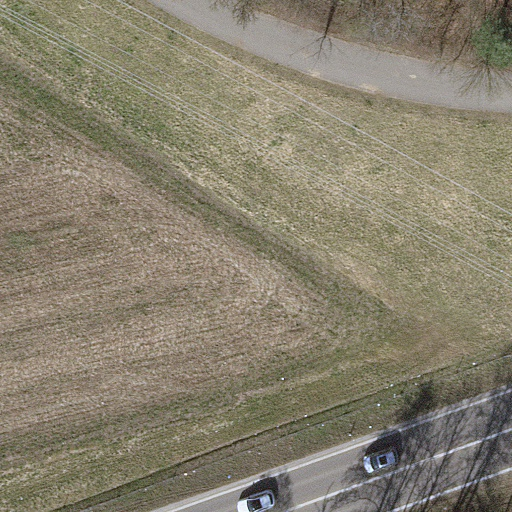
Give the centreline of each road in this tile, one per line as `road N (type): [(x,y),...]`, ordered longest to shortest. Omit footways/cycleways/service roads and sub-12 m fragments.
road 1 (unclassified): [(511,90),(313,56),(189,0)]
road 2 (trunk): [(511,430),(283,511)]
